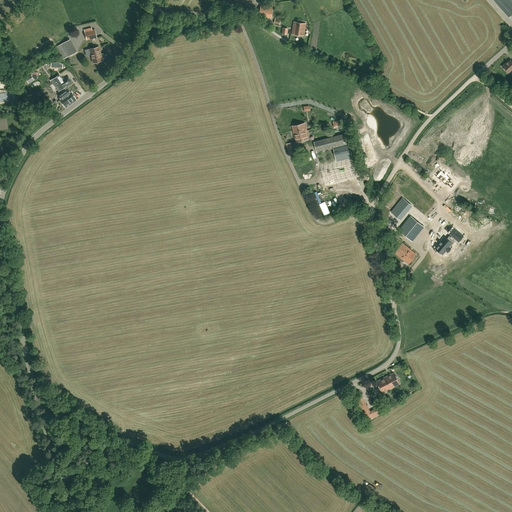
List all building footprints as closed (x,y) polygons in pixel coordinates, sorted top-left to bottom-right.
[(511,0),(495,0),(509,16),(511,13),(511,0)] [(271,18),(272,7),(260,5),(259,17),(271,18)] [(292,29),(292,34),(304,36),(304,30),(305,24),(294,22),(292,29)] [(86,39),(96,36),(94,29),(84,32),(86,39)] [(63,59),(74,53),(68,40),(56,47),(63,59)] [(93,63),(102,60),(99,47),(89,50),(90,55),(91,55),(93,63)] [(506,63),(503,66),(506,69),(509,72),(511,69),(511,59),(507,63),(506,63)] [(59,75),(51,80),(53,83),(53,84),(55,87),(57,85),(61,90),(64,88),(65,90),(58,95),(59,98),(65,107),(76,100),(74,96),(72,94),(70,90),(69,89),(67,86),(71,83),(72,82),(67,76),(62,80),(61,78),(59,75)] [(292,126),(296,142),(308,139),(306,130),(307,130),(305,123),(292,126)] [(349,144),(346,133),(310,142),(313,153),(333,148),(336,161),(320,165),(325,185),(357,177),(352,157),(349,144)] [(444,173),(441,170),(436,176),(446,185),(447,184),(451,188),(454,184),(450,181),(451,179),(448,176),(449,175),(446,172),(444,173)] [(409,175),(406,178),(413,185),(416,181),(409,175)] [(447,201),(431,187),(422,197),(438,211),(447,201)] [(415,202),(406,195),(395,209),(404,216),(415,202)] [(411,216),(399,230),(412,241),(424,227),(411,216)] [(480,253),(497,228),(483,219),(466,243),(480,253)] [(442,254),(446,250),(447,252),(448,252),(451,249),(450,248),(450,247),(449,247),(452,243),(451,242),(455,238),(455,239),(456,239),(459,241),(463,236),(460,234),(454,228),(449,234),(450,234),(447,239),(445,237),(436,248),(442,254)] [(409,263),(416,254),(402,243),(395,253),(409,263)] [(394,372),(377,381),(383,393),(400,384),(398,379),(397,376),(396,376),(394,372)] [(362,396),(356,399),(367,421),(373,417),(371,413),(368,412),(366,406),(367,406),(362,396)]
